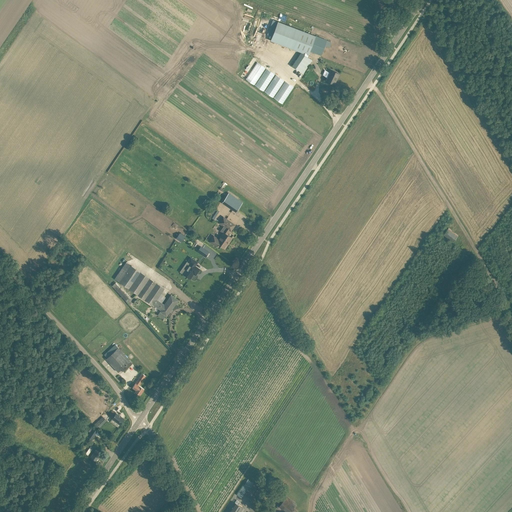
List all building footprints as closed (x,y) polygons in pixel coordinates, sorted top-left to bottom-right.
[(327,40),(278,21),(270,40),(301,52),(292,66),(303,73),(312,60),(307,57),(310,51),(321,55),(327,40)] [(254,84),(265,67),(257,62),(246,79),(254,84)] [(263,91),(275,74),(266,68),(255,85),(263,91)] [(339,74),(331,70),(326,80),(334,84),(339,74)] [(273,97),(284,80),(276,74),(264,91),(273,97)] [(282,103),(294,86),(285,81),(274,98),(282,103)] [(222,202),(232,209),(236,212),(242,202),(229,192),(222,202)] [(218,247),(220,245),(224,248),(227,242),(228,242),(232,237),(226,234),(229,230),(231,231),(235,225),(223,216),(218,223),(226,228),(219,239),(213,235),(209,241),(218,247)] [(443,235),(454,241),(458,234),(448,227),(443,235)] [(197,251),(206,257),(209,252),(201,246),(197,251)] [(191,263),(183,274),(190,278),(195,271),(197,273),(199,269),(195,266),(197,262),(190,258),(188,261),(191,263)] [(178,300),(174,297),(171,295),(164,304),(156,299),(164,288),(126,262),(114,279),(153,305),(153,304),(161,310),(160,311),(166,316),(171,310),(178,300)] [(112,287),(127,302),(131,299),(120,288),(119,289),(115,284),(112,287)] [(132,363),(118,347),(106,359),(118,372),(121,369),(124,371),(132,363)] [(144,388),(142,387),(139,385),(146,376),(142,373),(133,387),(136,389),(135,391),(140,395),(144,388)] [(124,419),(122,417),(116,413),(113,410),(109,416),(112,418),(120,424),(124,419)] [(97,428),(105,420),(102,417),(94,425),(97,428)] [(93,428),(88,436),(92,439),(97,430),(93,428)] [(90,447),(92,449),(90,452),(88,455),(90,457),(96,461),(100,454),(95,451),(96,446),(91,446),(90,447)] [(253,483),(248,479),(245,483),(250,488),(253,483)] [(244,484),(237,494),(242,498),(248,487),(244,484)] [(278,499),(274,495),(270,500),(275,504),(278,499)] [(286,495),(278,506),(286,511),(289,511),(296,503),(286,495)] [(240,511),(243,508),(235,502),(228,511),(240,511)]
